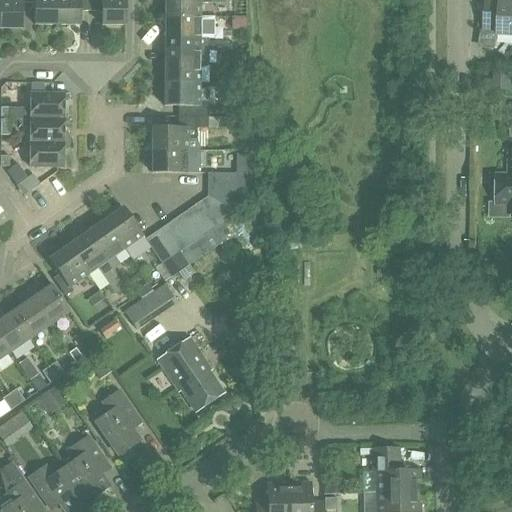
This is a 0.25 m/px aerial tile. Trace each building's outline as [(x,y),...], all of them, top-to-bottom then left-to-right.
[(27,0),(0,0),(0,28),(22,28),(22,3),(28,3),(27,0)] [(56,0),(27,0),(28,3),(34,3),(34,25),(57,25),(56,0)] [(56,0),(57,25),(79,25),(79,11),(90,12),(90,0),(56,0)] [(90,0),(90,12),(102,12),(102,25),(124,25),(124,0),(90,0)] [(164,0),(164,16),(199,17),(199,3),(211,3),(211,0),(164,0)] [(497,36),(511,36),(511,0),(511,3),(500,2),(500,0),(484,0),(483,30),(497,31),(497,36)] [(178,50),(208,50),(227,50),(227,40),(208,40),(208,39),(214,39),(214,17),(199,17),(164,16),(164,39),(178,39),(178,50)] [(164,84),(199,84),(208,84),(208,50),(178,50),(178,61),(164,60),(164,84)] [(178,107),(178,117),(208,118),(208,107),(198,106),(199,84),(164,84),(164,107),(178,107)] [(0,118),(9,118),(18,118),(30,118),(63,118),(63,102),(69,99),(69,94),(47,93),(47,89),(31,88),(31,93),(30,93),(30,108),(0,108),(0,118)] [(241,89),(232,89),(233,108),(241,108),(241,89)] [(151,150),(187,151),(187,141),(196,141),(197,129),(207,129),(208,118),(178,117),(178,128),(152,128),(151,150)] [(9,136),(9,118),(0,118),(0,136),(9,136)] [(30,118),(18,118),(18,122),(20,125),(23,128),(29,129),(29,143),(69,143),(69,137),(63,134),(63,118),(30,118)] [(29,167),(63,167),(63,150),(69,147),(69,143),(29,143),(29,167)] [(151,173),(187,173),(187,151),(151,150),(151,173)] [(0,166),(0,167),(9,167),(9,157),(0,156),(0,166)] [(509,173),(500,173),(499,214),(511,214),(511,156),(510,156),(509,173)] [(26,177),(18,165),(7,172),(16,185),(26,177)] [(207,173),(207,184),(237,184),(237,173),(207,173)] [(207,184),(207,197),(237,213),(237,184),(207,184)] [(198,203),(216,228),(221,224),(237,213),(207,197),(198,203)] [(207,234),(213,230),(216,228),(198,203),(189,209),(207,234)] [(123,208),(105,221),(124,249),(143,237),(123,208)] [(198,240),(207,234),(189,209),(180,215),(198,240)] [(171,221),(189,247),(198,240),(180,215),(171,221)] [(105,221),(86,233),(112,271),(118,266),(118,264),(113,257),(124,249),(105,221)] [(180,253),(189,247),(171,221),(162,228),(180,253)] [(153,234),(171,259),(180,253),(162,228),(153,234)] [(180,253),(189,266),(222,243),(213,230),(207,234),(198,240),(189,247),(180,253)] [(68,246),(88,275),(95,269),(107,286),(105,288),(110,295),(125,292),(111,271),(112,271),(86,233),(68,246)] [(144,240),(161,265),(162,265),(171,259),(153,234),(144,240)] [(53,278),(66,296),(73,291),(70,287),(88,275),(68,246),(49,259),(60,273),(53,278)] [(162,265),(171,278),(178,273),(189,266),(180,253),(171,259),(162,265)] [(194,274),(189,266),(178,273),(183,281),(194,274)] [(136,291),(141,299),(153,291),(148,283),(136,291)] [(26,290),(50,325),(70,311),(51,285),(40,292),(34,284),(26,290)] [(121,312),(135,332),(176,304),(164,285),(153,292),(153,291),(141,299),(121,312)] [(11,312),(30,339),(50,325),(26,290),(15,297),(21,306),(11,312)] [(88,299),(92,307),(104,299),(99,291),(88,299)] [(0,338),(10,352),(30,339),(11,312),(1,320),(0,318),(0,338)] [(114,318),(98,329),(103,336),(119,325),(114,318)] [(0,358),(10,352),(0,338),(0,358)] [(180,391),(195,412),(223,393),(208,372),(211,370),(189,339),(156,361),(178,393),(180,391)] [(68,353),(77,365),(84,360),(75,348),(68,353)] [(89,366),(99,380),(111,372),(101,358),(89,366)] [(49,367),(57,379),(64,374),(56,362),(49,367)] [(42,371),(50,383),(57,379),(49,367),(42,371)] [(37,392),(45,386),(37,375),(29,380),(37,392)] [(39,397),(50,414),(67,403),(57,386),(39,397)] [(9,394),(17,406),(24,401),(16,389),(9,394)] [(94,422),(118,455),(139,440),(131,429),(140,423),(118,391),(102,403),(109,412),(94,422)] [(2,399),(10,411),(17,406),(9,394),(2,399)] [(20,439),(8,422),(0,427),(0,437),(7,448),(20,439)] [(64,467),(88,501),(108,486),(100,474),(109,468),(88,437),(72,447),(79,457),(64,467)] [(375,473),(376,494),(416,492),(416,481),(420,481),(420,470),(400,471),(399,449),(372,450),(372,455),(373,473),(375,473)] [(45,511),(11,463),(0,470),(0,474),(3,486),(8,493),(0,498),(0,511),(1,511),(0,511),(45,511)] [(59,503),(64,511),(70,511),(88,501),(64,467),(51,476),(45,466),(28,477),(50,509),(59,503)] [(328,493),(340,493),(340,480),(327,480),(328,493)] [(323,511),(324,501),(311,502),(311,483),(299,483),(300,488),(288,488),(288,511),(323,511)] [(288,511),(288,488),(277,489),(277,484),(266,484),(267,503),(254,503),(254,511),(288,511)] [(420,511),(421,503),(416,504),(416,492),(376,494),(376,511),(420,511)]
